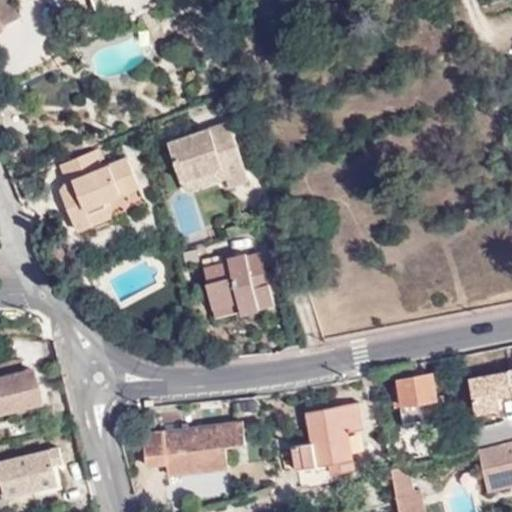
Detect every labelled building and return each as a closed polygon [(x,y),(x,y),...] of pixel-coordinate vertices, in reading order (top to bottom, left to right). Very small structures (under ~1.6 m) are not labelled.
[(0,0),(0,29),(17,20),(6,0),(0,0)] [(134,0),(106,0),(111,11),(135,2),(134,0)] [(298,66),(294,53),(273,59),(277,72),(298,66)] [(169,145),(181,183),(220,171),(223,180),(226,190),(246,183),(228,125),(169,145)] [(95,147),(62,160),(69,177),(61,188),(64,194),(68,192),(73,203),(68,206),(76,228),(92,222),(88,211),(105,204),(103,198),(138,184),(127,156),(102,167),(95,147)] [(220,171),(181,183),(183,193),(223,180),(220,171)] [(68,192),(64,194),(68,206),(73,203),(68,192)] [(109,215),(105,204),(88,211),(92,222),(109,215)] [(71,258),(64,239),(51,244),(58,262),(71,258)] [(254,298),(256,308),(273,304),(260,253),(244,256),(243,253),(226,257),(227,261),(202,268),(206,282),(205,284),(211,308),(254,298)] [(241,312),(256,308),(254,298),(211,308),(214,314),(239,307),(241,312)] [(0,371),(23,365),(21,357),(0,362),(0,371)] [(31,364),(23,365),(0,371),(0,409),(40,399),(31,364)] [(437,395),(436,388),(432,370),(398,377),(400,384),(401,390),(394,391),(397,407),(403,405),(407,422),(450,413),(445,394),(437,395)] [(432,370),(436,388),(443,386),(439,370),(432,370)] [(374,374),(360,376),(362,384),(375,382),(374,374)] [(364,427),(359,403),(308,413),(313,441),(293,445),(299,469),(331,462),(333,472),(356,467),(348,430),(364,427)] [(243,440),(240,419),(142,433),(147,463),(166,461),(168,474),(226,465),(224,443),(243,440)] [(511,439),(482,447),(490,487),(511,482),(511,439)] [(65,460),(61,446),(0,461),(0,495),(60,481),(56,463),(65,460)] [(408,463),(392,467),(400,511),(424,511),(419,488),(413,489),(408,463)]
